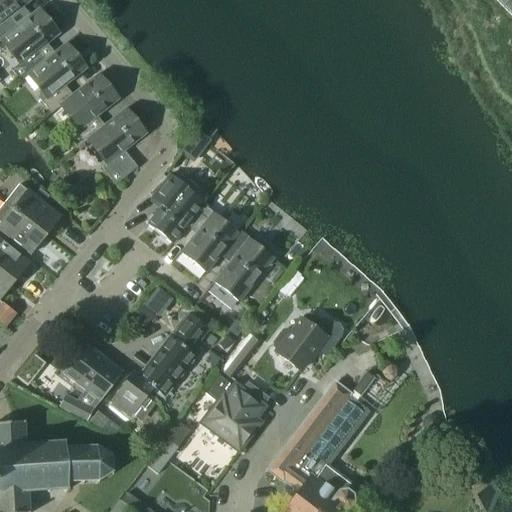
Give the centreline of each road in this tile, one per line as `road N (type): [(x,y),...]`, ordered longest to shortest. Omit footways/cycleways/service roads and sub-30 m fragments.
road 1 (residential): [(107,226),(164,133),(59,0)]
road 2 (residential): [(234,511),(253,472),(351,346)]
road 3 (residential): [(0,370),(107,226)]
